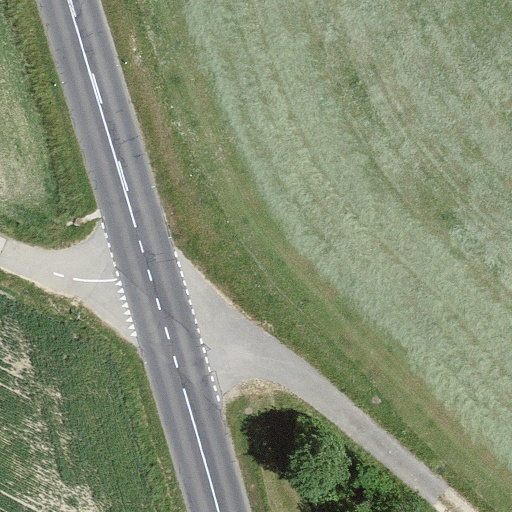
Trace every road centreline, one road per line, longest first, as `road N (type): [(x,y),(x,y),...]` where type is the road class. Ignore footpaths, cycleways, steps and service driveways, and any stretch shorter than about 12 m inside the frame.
road 1 (track): [(0,252),(280,363),(460,511)]
road 2 (tertiary): [(220,511),(70,0)]
